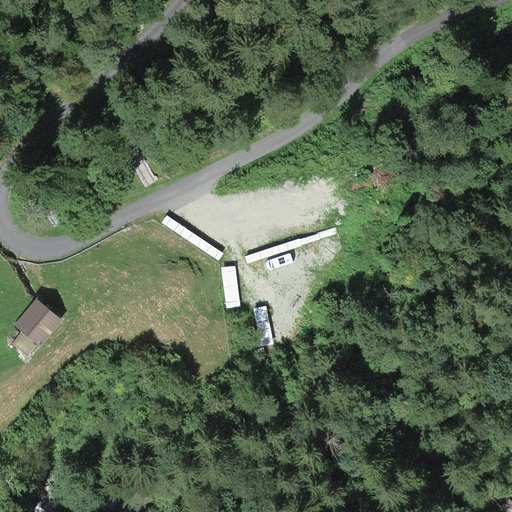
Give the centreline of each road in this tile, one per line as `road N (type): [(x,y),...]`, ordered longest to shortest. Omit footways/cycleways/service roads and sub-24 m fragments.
road 1 (unclassified): [(0,220),(6,235),(34,250),(72,243),(297,128),(440,26),(501,0)]
road 2 (unclassified): [(197,0),(0,187)]
